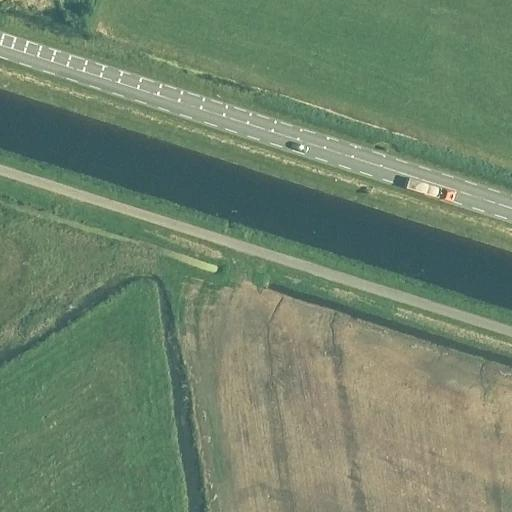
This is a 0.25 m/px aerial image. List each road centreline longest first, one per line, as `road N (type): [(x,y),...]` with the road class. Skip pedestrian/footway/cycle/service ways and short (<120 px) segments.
road 1 (primary): [(511,211),(0,47)]
road 2 (unclassified): [(511,335),(0,172)]
